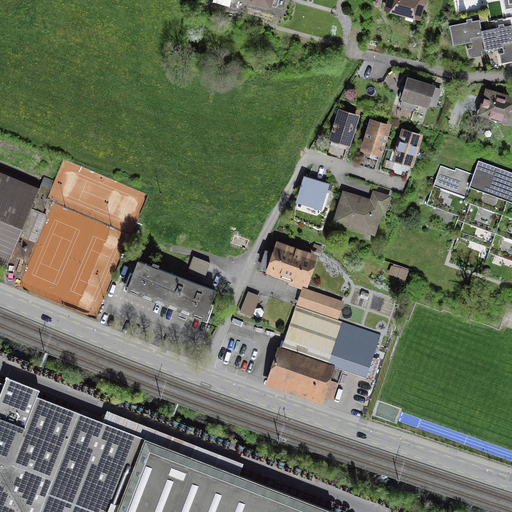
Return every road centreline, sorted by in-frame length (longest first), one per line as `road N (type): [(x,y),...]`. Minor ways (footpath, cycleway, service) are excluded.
road 1 (residential): [(402,186),(308,159),(205,376)]
road 2 (secondary): [(205,376),(511,481)]
road 3 (secondary): [(0,297),(205,376)]
road 4 (residential): [(347,51),(463,76),(511,76)]
